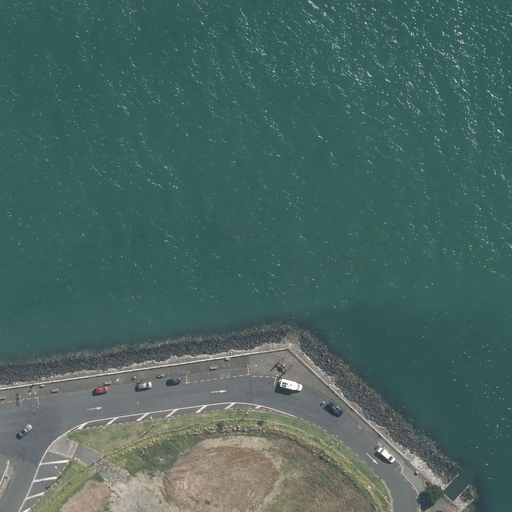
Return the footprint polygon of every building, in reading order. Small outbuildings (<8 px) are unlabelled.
[(217,454),(220,455),(232,456),(234,455),(236,454),(238,452),(240,450),(241,448),(242,445),(243,443),(243,440),(243,437),(242,435),(241,433),(240,430),(238,428),(236,427),(234,425),(232,424),(229,424),(226,423),(224,424),(221,424),(219,425),(216,427),(214,429),(213,431),(212,433),(211,435),(210,438),(210,441),(210,443),(211,446),(212,448),(214,450),(215,452),(217,454)] [(316,450),(298,441),(294,447),(312,457),(316,450)] [(263,468),(265,469),(272,469),(274,468),(276,467),(278,466),(280,465),(281,463),(282,461),(282,459),(283,457),(283,455),(282,452),(282,450),(280,448),(279,447),(277,445),(276,444),(274,443),(271,443),(269,443),(267,443),(265,443),(263,444),(261,446),(260,447),(258,449),(257,451),(257,453),(256,455),(256,457),(257,459),(257,461),(258,463),(260,465),(261,466),(263,468)] [(312,505),(314,505),(319,506),(322,505),(325,504),(327,503),(329,501),(331,499),(332,496),(333,494),(333,491),(333,488),(333,486),(332,483),(331,481),(329,479),(327,477),(325,476),(322,475),(319,474),(317,474),(314,474),(311,475),(309,476),(307,478),(305,480),(303,482),(302,485),(302,487),(302,490),(302,493),(302,495),(304,498),(305,500),(307,502),(309,503),(312,505)] [(251,506),(253,507),(264,508),(266,507),(267,506),(269,504),(270,503),(271,501),(272,499),(273,497),(273,495),(273,493),(272,491),(271,489),(270,487),(269,485),(267,484),(266,483),(264,482),(262,482),(260,481),(258,482),(255,482),(254,483),(252,484),(250,485),(249,487),(248,489),(247,491),(246,493),(246,495),(246,497),(247,499),(247,501),(248,503),(250,504),(251,506)] [(108,511),(112,508),(100,498),(87,511),(108,511)] [(130,511),(121,503),(113,511),(130,511)]
